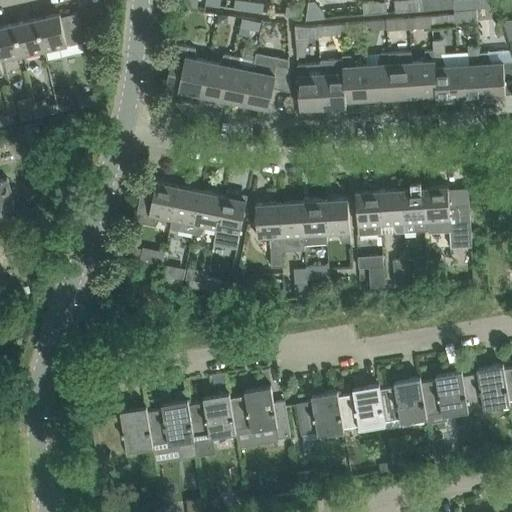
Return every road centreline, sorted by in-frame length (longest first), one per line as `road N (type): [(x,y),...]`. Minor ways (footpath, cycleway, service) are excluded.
road 1 (residential): [(36,382),(260,349),(352,350),(511,325)]
road 2 (residential): [(128,122),(272,153),(511,139)]
road 3 (residential): [(36,382),(128,122)]
road 4 (residential): [(345,511),(511,475)]
road 5 (residential): [(46,511),(35,448),(36,382)]
road 6 (residential): [(128,122),(144,0)]
